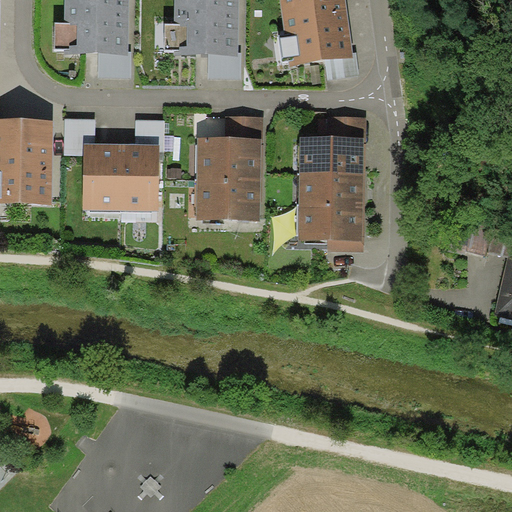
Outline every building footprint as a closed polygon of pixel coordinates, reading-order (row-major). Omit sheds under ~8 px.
[(64,0),(65,22),(56,22),(55,49),(64,49),(64,54),(99,55),(128,55),(129,51),(128,0),(64,0)] [(174,0),(174,23),(165,23),(165,49),(174,50),(174,55),(209,55),(238,56),(238,52),(238,0),(174,0)] [(280,0),(285,36),(279,37),(282,61),(289,60),(290,66),(325,62),(354,58),(353,53),(346,0),(280,0)] [(132,51),(129,51),(128,55),(99,55),(99,78),(131,79),(132,51)] [(241,52),(238,52),(238,56),(209,55),(208,79),(241,79),(241,52)] [(357,52),(353,53),(354,58),(325,62),(328,80),(360,76),(357,52)] [(226,139),(262,139),(263,117),(226,116),(226,139)] [(328,117),(327,137),(366,138),(366,118),(328,117)] [(95,143),(95,119),(66,118),(65,155),(84,156),(84,143),(95,143)] [(0,119),(0,203),(51,205),(54,121),(0,119)] [(165,121),(136,120),(135,144),(160,145),(160,152),(164,152),(165,121)] [(327,137),(301,137),(300,173),(365,174),(366,138),(327,137)] [(226,139),(198,138),(197,176),(261,177),(262,139),(226,139)] [(95,143),(84,143),(84,156),(83,210),(121,211),(122,144),(95,143)] [(135,144),(122,144),(121,211),(159,212),(160,152),(160,145),(135,144)] [(365,209),(365,174),(300,173),(299,208),(365,209)] [(260,221),(261,177),(197,176),(196,220),(260,221)] [(364,240),(365,209),(299,208),(299,240),(329,241),(364,240)] [(473,223),(467,251),(487,256),(488,252),(493,228),(473,223)] [(511,232),(493,228),(488,252),(508,256),(511,257),(511,250),(511,232)] [(364,253),(364,240),(329,241),(329,253),(364,253)] [(508,256),(494,317),(511,320),(511,257),(508,256)]
